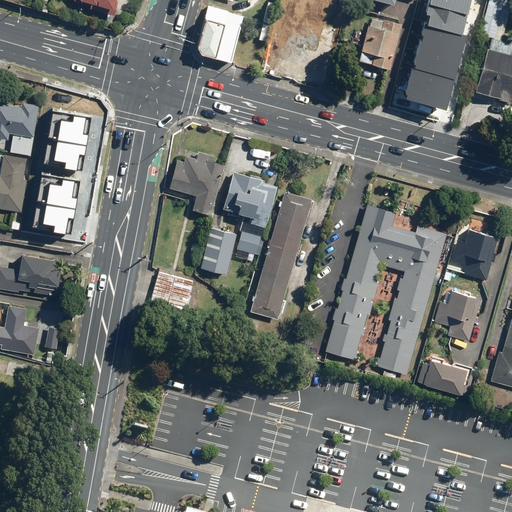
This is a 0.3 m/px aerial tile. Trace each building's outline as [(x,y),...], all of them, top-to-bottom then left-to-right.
[(74,0),(76,3),(114,13),(117,0),(74,0)] [(304,48),(331,54),(338,30),(329,28),(336,0),(295,0),(293,9),(280,5),(275,24),(288,27),(283,48),(303,53),(304,48)] [(407,90),(406,95),(439,104),(468,0),(429,0),(404,89),(407,90)] [(490,36),(475,90),(511,101),(511,99),(511,46),(511,47),(511,44),(511,36),(503,34),(511,0),(488,0),(479,34),(490,36)] [(207,8),(197,46),(201,52),(230,61),(242,18),(207,8)] [(366,24),(357,60),(389,68),(401,23),(383,19),(381,28),(366,24)] [(0,102),(0,136),(8,138),(9,132),(12,133),(9,151),(30,154),(39,104),(22,101),(21,106),(0,102)] [(97,110),(54,102),(44,160),(88,167),(97,110)] [(176,158),(168,186),(196,194),(191,208),(209,214),(224,164),(212,160),(214,155),(197,150),(195,158),(185,155),(184,160),(176,158)] [(0,207),(22,211),(27,179),(23,178),(27,157),(3,153),(0,171),(0,207)] [(86,174),(43,167),(33,225),(77,232),(86,174)] [(233,170),(222,207),(257,218),(255,224),(265,227),(278,184),(233,170)] [(284,190),(249,310),(276,318),(312,198),(284,190)] [(367,204),(324,350),(353,358),(381,263),(404,270),(376,365),(405,373),(447,233),(416,224),(414,231),(391,224),(395,212),(367,204)] [(209,225),(203,243),(211,246),(209,254),(220,257),(227,236),(217,233),(219,228),(209,225)] [(456,239),(450,260),(466,265),(463,274),(484,279),(497,235),(469,227),(465,241),(456,239)] [(241,229),(236,248),(258,254),(263,235),(241,229)] [(0,264),(0,287),(19,291),(21,278),(57,285),(60,265),(54,264),(55,257),(22,251),(19,268),(0,264)] [(158,269),(147,305),(182,315),(192,279),(158,269)] [(438,299),(432,321),(449,326),(447,335),(467,340),(480,296),(452,288),(447,302),(438,299)] [(9,304),(1,347),(35,353),(40,327),(23,324),(26,307),(9,304)] [(497,350),(489,380),(511,386),(511,309),(500,351),(497,350)] [(417,379),(466,395),(473,371),(431,357),(429,363),(422,361),(417,379)] [(56,403),(41,400),(36,424),(52,427),(56,403)]
